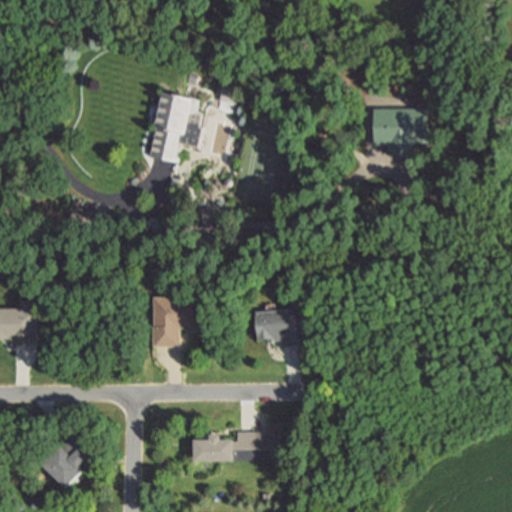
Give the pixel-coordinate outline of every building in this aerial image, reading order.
[(224,102),(236,104),(240,89),(227,86),(224,102)] [(153,157),(181,164),(185,146),(202,150),(207,127),(203,126),(206,113),(200,112),(203,101),(167,93),(153,157)] [(158,297),(202,297),(202,329),(200,333),(192,333),(189,329),(185,329),(185,347),(157,347),(156,327),(158,327),(158,297)] [(0,309),(0,341),(7,341),(7,340),(14,340),(14,346),(40,346),(40,309),(38,309),(38,301),(23,301),(23,309),(0,309)] [(259,313),(261,341),(272,340),(272,342),(284,341),(284,346),(306,345),(304,310),(259,313)] [(68,489),(87,471),(83,467),(93,457),(85,449),(90,445),(77,432),(63,446),(61,444),(42,463),(68,489)] [(197,441),(198,462),(239,461),(239,450),(270,449),(270,432),(240,433),(240,440),(223,440),(223,435),(213,436),(213,440),(197,441)]
